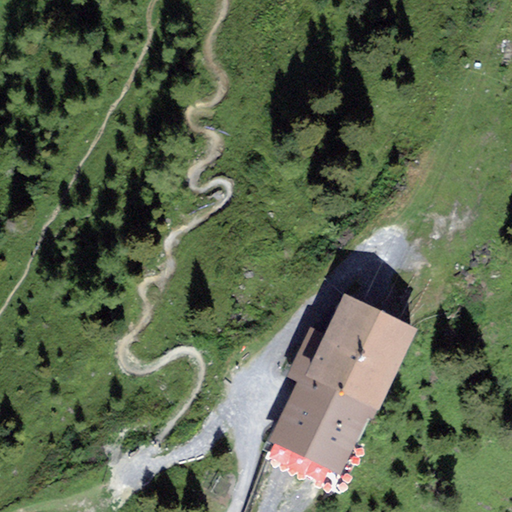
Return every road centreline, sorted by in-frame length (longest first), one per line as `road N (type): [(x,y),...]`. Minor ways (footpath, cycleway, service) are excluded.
road 1 (track): [(372,267),(329,289),(298,322),(269,380),(235,511)]
road 2 (track): [(20,511),(192,449),(236,403),(271,395)]
